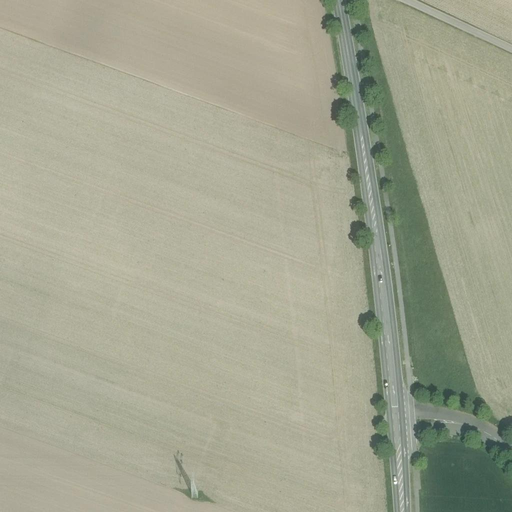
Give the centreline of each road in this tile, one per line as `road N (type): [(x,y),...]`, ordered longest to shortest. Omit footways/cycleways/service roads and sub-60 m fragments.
road 1 (secondary): [(396,424),(338,0)]
road 2 (residential): [(396,424),(467,426),(511,454)]
road 3 (unclassified): [(511,51),(400,0)]
